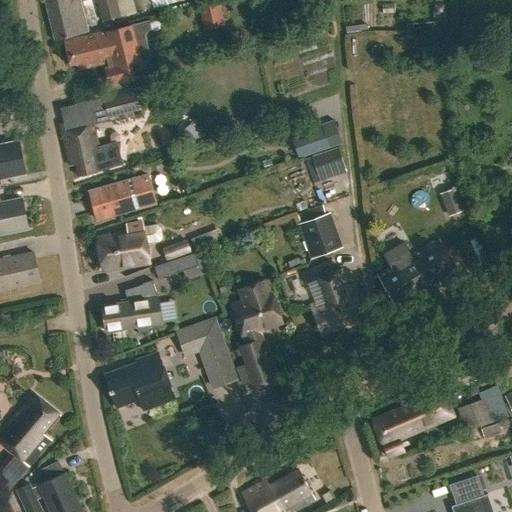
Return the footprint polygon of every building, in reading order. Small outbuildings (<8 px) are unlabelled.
[(44,0),(55,41),(87,33),(78,0),(44,0)] [(283,0),(285,9),(309,3),(308,0),(283,0)] [(219,1),(199,6),(204,30),(224,25),(219,1)] [(146,76),(132,25),(64,43),(70,66),(80,63),(82,69),(106,63),(107,67),(104,68),(109,84),(146,76)] [(360,44),(362,67),(374,66),(372,44),(360,44)] [(107,117),(139,110),(135,92),(104,99),(107,117)] [(96,171),(122,165),(116,144),(99,147),(93,126),(84,128),(82,120),(69,123),(71,131),(62,133),(70,166),(76,165),(78,177),(97,172),(96,171)] [(296,137),(303,157),(330,147),(323,128),(296,137)] [(0,178),(25,173),(18,142),(0,146),(0,178)] [(312,157),(318,177),(345,167),(339,148),(312,157)] [(147,176),(127,182),(89,192),(97,221),(155,205),(147,176)] [(472,206),(463,184),(441,192),(450,215),(472,206)] [(0,203),(0,235),(28,230),(21,199),(0,203)] [(299,224),(311,258),(338,249),(326,215),(299,224)] [(157,225),(144,227),(143,222),(126,225),(127,233),(97,239),(103,271),(150,263),(146,244),(159,242),(162,238),(160,228),(157,225)] [(193,235),(195,239),(190,241),(194,251),(211,244),(207,233),(201,236),(200,233),(193,235)] [(163,250),(166,260),(190,250),(186,241),(163,250)] [(375,278),(392,307),(435,282),(439,289),(457,279),(437,244),(375,278)] [(0,290),(39,282),(32,253),(0,259),(0,290)] [(169,262),(174,274),(199,265),(195,253),(169,262)] [(310,306),(321,335),(346,325),(349,333),(364,328),(356,289),(350,291),(341,269),(329,274),(325,264),(331,262),(330,261),(302,273),(307,284),(318,280),(326,300),(310,306)] [(238,290),(242,301),(230,305),(242,337),(244,337),(246,344),(240,347),(254,391),(269,385),(270,389),(280,386),(265,338),(262,339),(259,331),(282,323),(272,295),(270,295),(265,280),(238,290)] [(152,333),(151,331),(158,329),(157,325),(162,325),(158,297),(157,297),(152,281),(142,284),(142,285),(125,291),(128,302),(102,306),(106,332),(136,327),(139,335),(149,331),(150,333),(152,333)] [(206,366),(228,358),(214,319),(177,333),(185,355),(200,350),(206,366)] [(115,408),(138,399),(142,410),(175,398),(158,353),(136,361),(136,364),(104,376),(115,408)] [(185,361),(172,364),(177,385),(190,381),(185,361)] [(477,403),(456,411),(465,435),(506,420),(496,390),(475,397),(477,403)] [(373,422),(388,458),(403,452),(399,441),(457,417),(446,391),(373,422)] [(0,434),(0,441),(9,449),(29,468),(51,441),(44,434),(60,415),(34,394),(0,434)] [(511,427),(488,429),(489,448),(511,446),(511,427)] [(298,471),(269,487),(280,506),(281,506),(284,511),(290,511),(314,499),(298,471)] [(16,491),(26,511),(41,511),(37,501),(43,498),(49,511),(82,511),(64,474),(31,490),(29,485),(16,491)] [(242,495),(251,511),(284,511),(281,506),(280,506),(269,487),(265,481),(242,495)] [(452,511),(493,511),(487,494),(483,495),(451,506),(452,511)]
